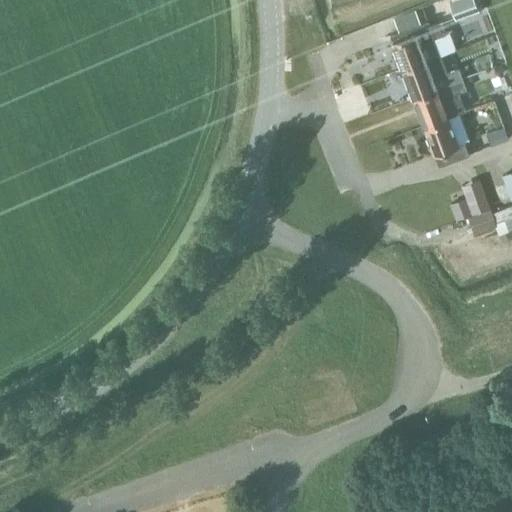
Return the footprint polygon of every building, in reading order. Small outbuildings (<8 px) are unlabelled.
[(480,0),(456,0),(449,3),(456,20),(478,11),(477,8),(483,6),(480,0)] [(445,33),(441,23),(440,20),(429,24),(427,19),(389,34),(403,70),(441,56),(434,37),(445,33)] [(414,98),(463,80),(459,68),(447,72),(441,56),(403,70),(414,98)] [(463,80),(414,98),(424,126),(448,117),(466,111),(459,93),(467,90),(463,80)] [(448,117),(424,126),(439,166),(469,154),(465,142),(458,144),(448,117)] [(504,127),(486,134),(491,146),(509,139),(504,127)] [(511,200),(511,172),(503,176),(511,200)] [(479,180),(462,186),(466,197),(472,214),(490,208),(479,180)] [(472,214),(466,197),(450,203),(456,220),(468,216),(472,214)] [(511,204),(491,212),(496,225),(499,231),(511,226),(511,204)] [(490,208),(472,214),(468,216),(474,233),(496,225),(491,212),(490,208)]
